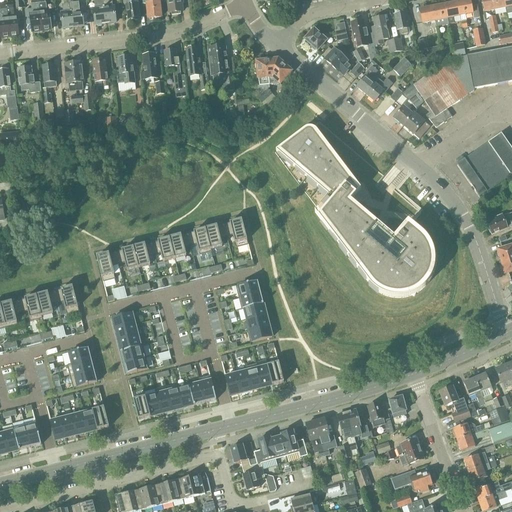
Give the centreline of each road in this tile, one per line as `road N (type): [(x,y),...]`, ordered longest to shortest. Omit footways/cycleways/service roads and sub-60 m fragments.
road 1 (residential): [(277,47),(447,194),(476,242),(507,332)]
road 2 (residential): [(0,55),(167,34),(242,4)]
road 3 (residential): [(100,485),(220,455),(233,507),(261,500),(264,511)]
road 4 (tertiary): [(230,426),(412,374)]
road 5 (residential): [(461,511),(412,374)]
road 6 (tertiary): [(93,461),(230,426)]
road 7 (residential): [(277,47),(303,18),(384,0)]
